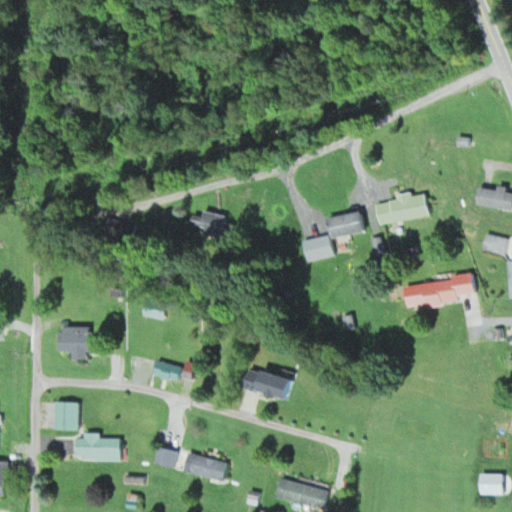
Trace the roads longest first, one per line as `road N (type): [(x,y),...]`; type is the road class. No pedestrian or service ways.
road 1 (tertiary): [(126,207),(305,155),(504,65)]
road 2 (residential): [(339,441),(137,386),(32,386)]
road 3 (tertiary): [(32,386),(40,240),(62,224),(126,207)]
road 4 (tertiary): [(31,511),(32,386)]
